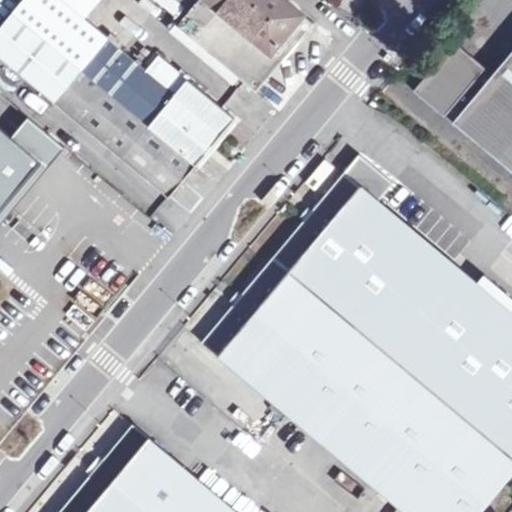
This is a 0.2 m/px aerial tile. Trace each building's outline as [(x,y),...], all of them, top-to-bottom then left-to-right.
[(60,0),(22,0),(0,26),(0,59),(169,198),(202,158),(222,134),(223,135),(235,119),(159,55),(145,70),(81,17),(60,0)] [(95,0),(60,0),(81,17),(95,0)] [(314,23),(287,0),(197,0),(189,10),(177,25),(256,92),(282,61),(314,23)] [(177,0),(189,10),(197,0),(177,0)] [(327,0),(326,3),(355,18),(363,0),(327,0)] [(453,119),(511,170),(511,51),(493,73),(486,67),(487,66),(456,40),(416,87),(453,119)] [(0,287),(10,274),(27,288),(34,279),(48,264),(32,249),(79,191),(0,125),(0,287)] [(321,203),(249,289),(492,493),(511,469),(511,316),(381,204),(398,185),(361,156),(321,203)] [(476,511),(492,493),(249,289),(203,344),(402,511),(476,511)] [(232,511),(132,428),(107,459),(170,511),(232,511)] [(170,511),(107,459),(62,511),(170,511)]
